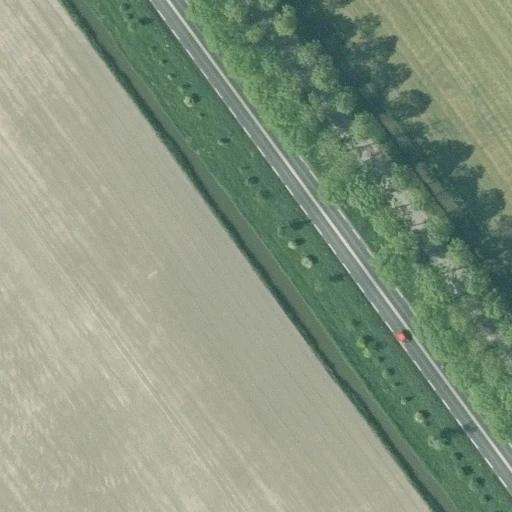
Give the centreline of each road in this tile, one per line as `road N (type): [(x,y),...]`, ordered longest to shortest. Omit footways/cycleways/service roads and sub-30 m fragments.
road 1 (primary): [(511,473),(166,0)]
road 2 (unclassified): [(511,345),(260,0)]
